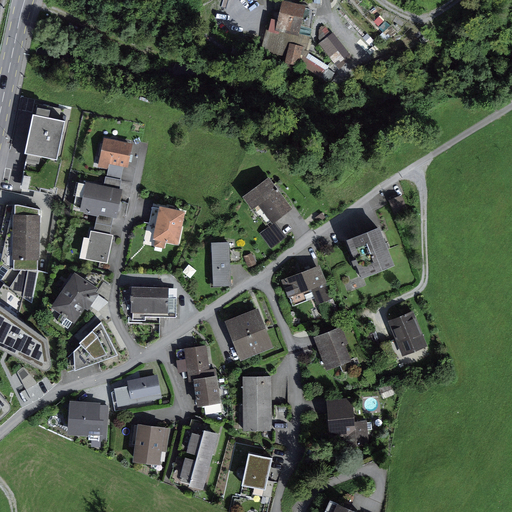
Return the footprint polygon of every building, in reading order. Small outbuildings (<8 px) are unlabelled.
[(295,0),(276,0),(272,29),(303,34),(309,2),(295,0)] [(27,154),(57,160),(65,121),(49,118),(51,110),(38,108),(36,115),(33,114),(24,153),(27,154)] [(124,167),(128,168),(133,144),(103,138),(97,168),(108,170),(109,164),(124,167)] [(27,154),(20,188),(40,193),(41,189),(54,192),(61,161),(57,160),(27,154)] [(121,180),(124,167),(109,164),(108,170),(107,177),(121,180)] [(107,177),(105,177),(104,186),(120,189),(121,180),(107,177)] [(269,177),(243,197),(267,229),(276,222),(293,209),(269,177)] [(114,218),(118,219),(123,189),(120,189),(104,186),(86,182),(86,184),(78,183),(74,207),(80,209),(79,212),(97,215),(114,218)] [(15,205),(7,205),(0,234),(0,281),(4,284),(0,290),(0,305),(18,319),(24,299),(32,304),(38,271),(13,271),(13,269),(9,268),(2,264),(1,260),(15,205)] [(13,271),(38,271),(41,210),(19,205),(15,205),(1,260),(2,264),(9,268),(13,269),(13,271)] [(179,246),(186,212),(160,206),(159,208),(152,240),(155,241),(154,247),(165,249),(166,243),(179,246)] [(152,207),(149,223),(147,223),(143,245),(154,247),(155,241),(152,240),(159,208),(152,207)] [(322,213),(315,217),(318,223),(326,218),(322,213)] [(114,218),(97,215),(94,232),(110,235),(114,218)] [(267,229),(260,234),(272,249),(287,237),(276,222),(267,229)] [(380,227),(346,240),(354,260),(352,261),(354,267),(356,266),(362,280),(396,266),(380,227)] [(108,264),(113,235),(110,235),(94,232),(91,231),(89,238),(84,237),(79,258),(108,264)] [(212,243),(213,286),(231,285),(229,242),(212,243)] [(252,253),(243,256),(249,268),(257,265),(252,253)] [(320,264),(281,280),(292,307),(315,298),(317,305),(334,298),(320,264)] [(99,289),(75,272),(51,307),(75,324),(85,309),(88,311),(91,306),(98,311),(108,302),(98,295),(99,294),(97,292),(99,289)] [(176,289),(132,287),(131,312),(133,313),(133,320),(145,321),(145,316),(175,317),(176,289)] [(0,348),(43,369),(45,370),(48,370),(50,369),(51,366),(47,342),(46,340),(18,319),(0,305),(0,348)] [(258,308),(225,321),(241,361),(274,348),(258,308)] [(413,311),(388,322),(402,357),(428,347),(413,311)] [(75,372),(118,355),(101,322),(79,343),(81,345),(74,352),(75,372)] [(342,327),(314,338),(326,371),(352,361),(345,344),(348,343),(342,327)] [(210,369),(206,345),(184,348),(185,360),(177,361),(179,372),(187,371),(189,382),(194,381),(198,407),(222,404),(217,368),(210,369)] [(24,367),(17,372),(26,390),(37,384),(24,367)] [(162,398),(157,375),(127,381),(128,386),(114,389),(114,391),(111,391),(114,407),(162,398)] [(243,377),(244,432),(273,431),(272,376),(243,377)] [(379,388),(383,399),(395,394),(392,384),(379,388)] [(0,418),(8,411),(9,408),(9,405),(0,394),(0,418)] [(350,398),(327,401),(330,440),(356,437),(357,446),(369,444),(368,430),(372,430),(371,422),(368,423),(368,421),(355,422),(354,411),(350,398)] [(68,435),(88,437),(88,440),(107,441),(109,406),(100,405),(100,403),(70,401),(68,435)] [(275,406),(276,422),(289,422),(289,406),(275,406)] [(133,462),(160,465),(162,452),(167,452),(170,428),(138,424),(133,462)] [(211,462),(219,434),(204,430),(202,436),(192,433),(187,453),(197,456),(196,458),(211,462)] [(307,449),(303,461),(314,465),(318,453),(307,449)] [(249,453),(242,486),(254,488),(266,491),(268,480),(273,458),(249,453)] [(204,490),(211,462),(196,458),(196,461),(186,458),(181,477),(183,477),(181,482),(189,484),(188,486),(204,490)] [(270,500),(274,482),(268,480),(266,491),(254,488),(252,495),(270,500)] [(355,511),(330,501),(325,511),(355,511)]
